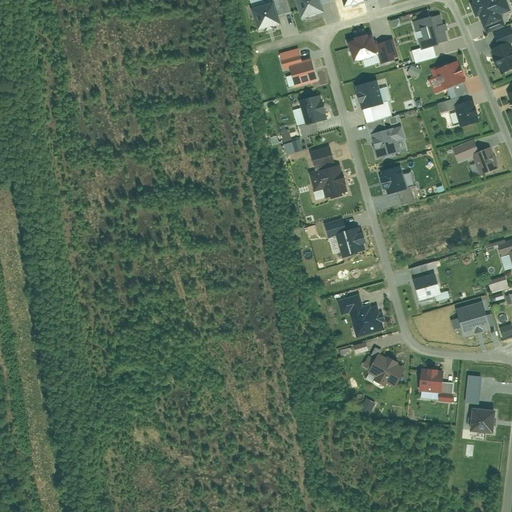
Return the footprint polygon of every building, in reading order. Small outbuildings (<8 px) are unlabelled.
[(319,0),(296,0),(302,17),(323,10),(319,0)] [(471,0),(473,3),(470,4),(476,17),(479,16),(486,33),(504,25),(499,14),(509,10),(504,0),(471,0)] [(274,1),(252,8),(258,31),(281,25),(274,1)] [(412,22),(421,50),(449,41),(440,13),(412,22)] [(372,34),(348,41),(354,62),(378,56),(375,44),(372,34)] [(391,39),(375,44),(381,63),(397,58),(391,39)] [(511,46),(509,41),(490,49),(500,74),(511,68),(511,46)] [(284,67),(303,62),(299,48),(280,53),(284,67)] [(303,62),(290,65),(296,87),(318,81),(312,59),(303,62)] [(455,61),(429,71),(432,78),(428,79),(434,94),(464,82),(455,61)] [(408,73),(418,78),(422,69),(412,65),(408,73)] [(377,81),(356,86),(362,110),(383,104),(377,81)] [(299,100),(306,125),(326,119),(319,94),(299,100)] [(454,106),(460,127),(478,122),(472,101),(454,106)] [(400,152),(397,141),(404,139),(401,125),(369,134),(376,159),(400,152)] [(292,140),(289,129),(280,132),(284,142),(292,140)] [(300,139),(283,143),(286,154),(303,151),(300,139)] [(470,154),(478,175),(497,168),(489,147),(470,154)] [(314,192),(322,189),(324,198),(329,197),(329,199),(342,195),(342,193),(347,192),(339,165),(309,174),(314,192)] [(393,169),(400,192),(415,187),(408,165),(393,169)] [(415,187),(400,192),(403,203),(418,198),(415,187)] [(335,234),(342,258),(358,253),(357,251),(364,249),(357,228),(335,234)] [(434,275),(413,281),(419,304),(441,298),(434,275)] [(491,293),(509,289),(507,280),(489,284),(491,293)] [(341,315),(350,312),(357,337),(384,329),(382,322),(385,321),(383,312),(379,313),(377,305),(370,307),(369,305),(363,307),(359,295),(337,301),(341,315)] [(465,336),(489,329),(482,304),(457,311),(465,336)] [(503,338),(511,335),(511,324),(511,323),(499,327),(503,338)] [(356,353),(369,352),(367,342),(354,344),(356,353)] [(406,367),(378,352),(367,372),(375,377),(373,380),(385,386),(387,383),(395,388),(406,367)] [(419,391),(442,392),(443,371),(420,369),(419,391)] [(367,398),(359,411),(369,416),(376,403),(367,398)] [(493,433),(495,411),(473,409),(471,430),(493,433)]
